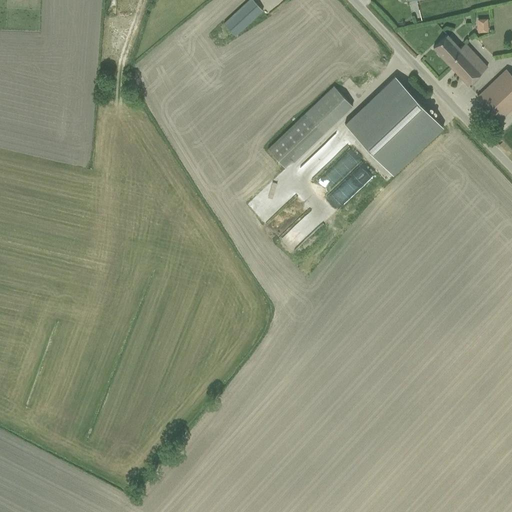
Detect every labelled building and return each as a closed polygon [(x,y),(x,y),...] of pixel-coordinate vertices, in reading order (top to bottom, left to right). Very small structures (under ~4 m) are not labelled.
[(246,0),(222,23),(234,36),(261,10),(251,0),(246,0)] [(476,11),(477,32),(487,32),(486,11),(476,11)] [(432,47),(467,85),(487,66),(465,43),(459,48),(446,34),(432,47)] [(511,75),(506,69),(477,96),(498,118),(511,104),(511,75)] [(442,127),(394,76),(344,123),(392,174),(442,127)] [(333,85),(267,149),(283,166),(291,158),(293,160),(352,105),(333,85)]
